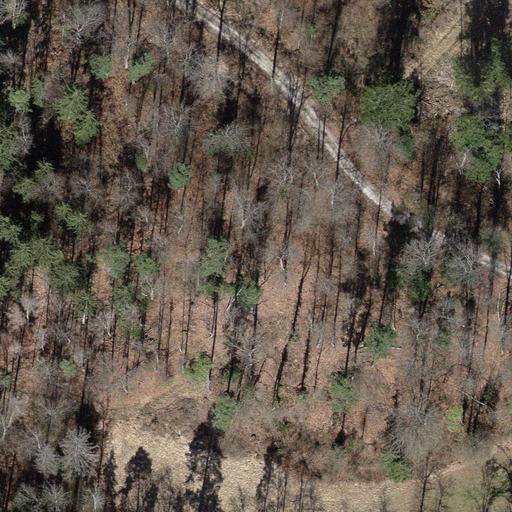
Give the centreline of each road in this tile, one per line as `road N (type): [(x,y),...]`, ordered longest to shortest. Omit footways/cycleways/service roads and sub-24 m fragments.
road 1 (track): [(511,275),(401,221),(359,183),(276,77),(177,0)]
road 2 (track): [(329,137),(403,92),(477,0)]
